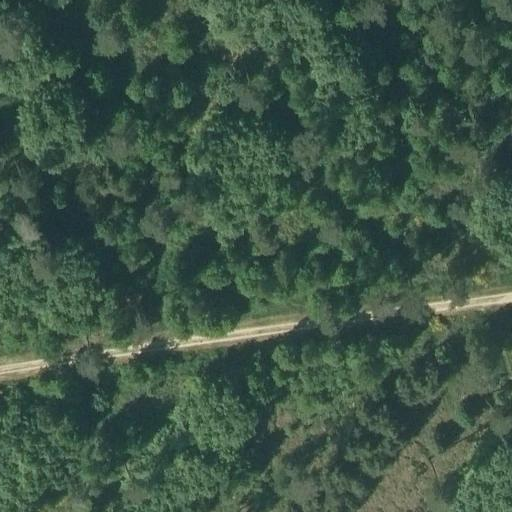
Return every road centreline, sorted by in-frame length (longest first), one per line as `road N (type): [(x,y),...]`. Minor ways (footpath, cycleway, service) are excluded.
road 1 (track): [(165,344),(111,0)]
road 2 (track): [(499,301),(165,344)]
road 3 (track): [(165,344),(0,369)]
